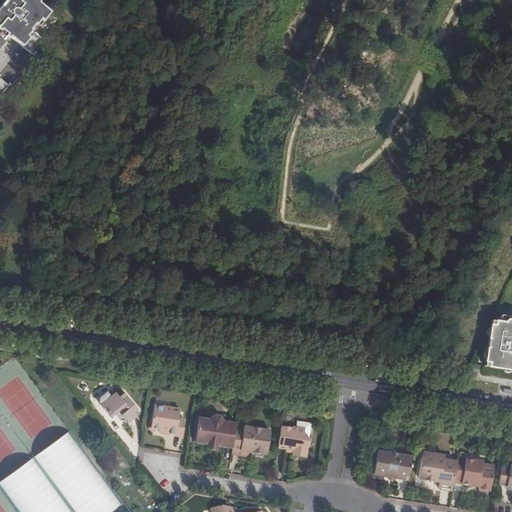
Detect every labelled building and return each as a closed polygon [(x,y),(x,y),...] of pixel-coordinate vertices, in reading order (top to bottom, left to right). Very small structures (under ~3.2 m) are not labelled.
[(0,7),(0,28),(22,47),(50,12),(34,0),(5,0),(5,1),(6,2),(2,7),(1,6),(0,7)] [(171,0),(160,26),(181,35),(177,45),(205,57),(211,44),(199,39),(216,0),(199,0),(197,5),(186,0),(171,0)] [(271,62),(275,53),(300,0),(266,0),(263,7),(243,48),(271,62)] [(332,0),(300,64),(275,53),(271,62),(314,82),(309,91),(347,109),(356,90),(398,0),(332,0)] [(511,21),(478,7),(471,11),(464,26),(467,34),(506,51),(511,37),(511,21)] [(418,69),(429,46),(404,35),(398,49),(402,51),(398,60),(418,69)] [(441,52),(429,46),(418,69),(431,75),(433,70),(443,75),(449,62),(438,58),(441,52)] [(431,106),(423,110),(417,124),(418,133),(462,152),(475,124),(431,106)] [(303,170),(269,167),(268,183),(301,186),(303,170)] [(370,183),(362,181),(347,189),(344,197),(363,236),(389,224),(370,183)] [(239,193),(232,185),(217,184),(210,189),(208,236),(237,237),(239,193)] [(414,311),(422,295),(412,295),(409,278),(398,261),(386,266),(364,266),(354,248),(338,254),(357,282),(390,287),(392,310),(414,311)] [(491,322),(485,366),(511,369),(511,320),(511,317),(501,316),(500,322),(491,322)] [(129,427),(139,420),(136,417),(139,414),(124,396),(120,398),(117,394),(112,397),(109,393),(102,398),(101,400),(100,403),(101,406),(112,420),(120,415),(129,427)] [(179,410),(154,406),(150,429),(161,430),(167,431),(167,434),(170,434),(182,436),(184,420),(178,419),(179,410)] [(217,446),(232,448),(235,428),(235,423),(222,421),(218,416),(214,415),(208,419),(199,417),(195,442),(207,444),(206,449),(216,451),(217,446)] [(296,422),(295,428),(305,430),(304,438),(309,439),(311,424),(296,422)] [(242,429),(235,428),(232,448),(231,454),(244,457),(245,451),(249,452),(266,454),(270,432),(260,430),(259,427),(255,426),(252,428),(242,427),(242,429)] [(295,428),(281,426),(277,448),(285,450),(292,451),(291,458),(305,460),(309,439),(304,438),(305,430),(295,428)] [(71,433),(33,460),(70,511),(116,511),(124,506),(71,433)] [(395,477),(408,479),(412,456),(401,454),(401,453),(400,451),(398,450),(396,450),(395,450),(393,450),(392,451),(391,453),(378,450),(374,474),(387,476),(387,473),(388,473),(394,474),(395,475),(395,477)] [(439,488),(452,490),(453,483),(457,462),(445,460),(445,457),(435,455),(434,453),(432,452),(430,452),(428,452),(426,454),(423,453),(419,478),(440,481),(439,488)] [(482,461),(457,457),(457,462),(453,483),(478,487),(478,489),(491,491),(494,466),(482,464),(482,461)] [(70,511),(33,460),(0,483),(0,491),(15,511),(70,511)] [(510,467),(501,466),(498,484),(508,485),(511,485),(511,466),(510,466),(510,467)]
